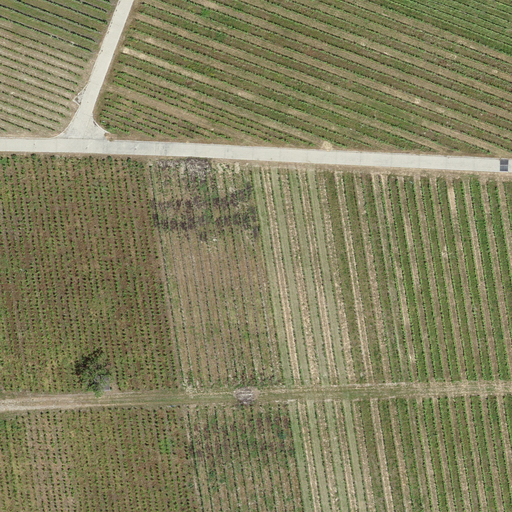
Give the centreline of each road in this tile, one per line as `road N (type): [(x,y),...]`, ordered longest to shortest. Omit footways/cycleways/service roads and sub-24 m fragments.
road 1 (track): [(0,145),(511,166)]
road 2 (track): [(511,387),(0,405)]
road 3 (track): [(126,0),(71,145)]
